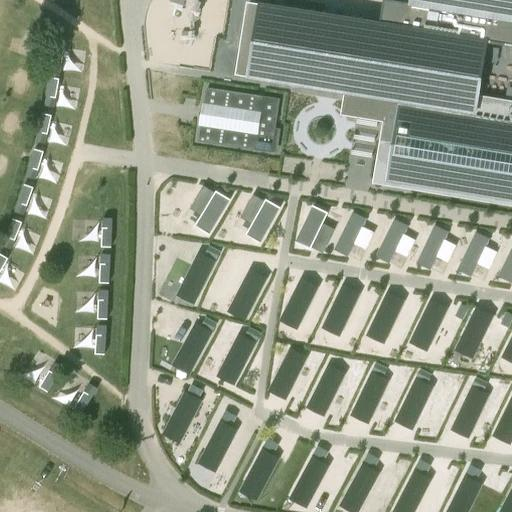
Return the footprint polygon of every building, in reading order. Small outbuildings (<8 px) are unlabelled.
[(511,0),(411,0),(411,4),(384,0),(380,23),(358,19),(332,15),(310,11),(260,3),(247,79),(317,89),(315,103),(326,104),(337,107),(338,94),(397,103),(475,115),(478,96),(487,42),(511,46),(511,0)] [(41,57),(47,32),(24,26),(17,51),(41,57)] [(270,151),(278,99),(205,88),(197,140),(270,151)] [(511,101),(478,96),(475,115),(397,103),(391,142),(380,141),(377,164),(388,165),(386,179),(511,198),(511,101)] [(315,132),(317,113),(295,110),(293,130),(315,132)] [(0,153),(0,172),(8,174),(10,155),(0,153)] [(194,226),(209,235),(230,200),(215,191),(194,226)] [(260,243),(280,209),(265,200),(245,235),(260,243)] [(327,213),(312,206),(295,242),(310,250),(327,213)] [(366,220),(352,213),(334,250),(348,257),(366,220)] [(375,257),(389,264),(407,227),(394,220),(375,257)] [(448,233),(434,226),(416,264),(430,271),(448,233)] [(489,240),(475,233),(456,270),(470,277),(489,240)] [(511,246),(497,276),(511,283),(511,281),(511,246)] [(198,294),(215,261),(197,252),(180,285),(198,294)] [(79,274),(110,275),(111,256),(80,255),(79,274)] [(0,280),(15,289),(24,272),(0,259),(0,280)] [(249,268),(232,302),(249,311),(266,278),(249,268)] [(318,286),(300,277),(284,311),(302,320),(318,286)] [(356,299),(339,291),(319,336),(336,344),(356,299)] [(386,292),(370,326),(388,334),(404,301),(386,292)] [(430,299),(413,333),(431,341),(448,308),(430,299)] [(477,349),(493,315),(475,307),(459,340),(477,349)] [(193,366),(211,333),(194,324),(176,356),(193,366)] [(0,363),(1,363),(17,335),(0,325),(0,363)] [(76,348),(108,349),(108,328),(77,327),(76,348)] [(238,377),(255,344),(237,335),(220,368),(238,377)] [(22,375),(38,387),(57,362),(41,350),(22,375)] [(306,358),(289,351),(270,396),(286,403),(306,358)] [(310,399),(328,408),(344,375),(326,366),(310,399)] [(355,405),(373,414),(389,380),(371,372),(355,405)] [(415,378),(399,412),(417,420),(433,387),(415,378)] [(57,397),(73,407),(83,392),(67,381),(57,397)] [(489,395),(471,387),(455,420),(473,429),(489,395)] [(184,392),(167,425),(184,434),(201,401),(184,392)] [(511,433),(511,395),(497,426),(511,433)] [(219,421),(202,454),(220,463),(237,430),(219,421)] [(261,491),(279,459),(261,449),(244,482),(261,491)] [(311,456),(293,489),(311,499),(328,466),(311,456)] [(379,474),(361,464),(343,497),(361,506),(379,474)] [(413,511),(431,480),(414,470),(396,503),(413,511)] [(468,511),(482,485),(464,476),(447,509),(452,511),(468,511)] [(511,511),(511,486),(498,511),(511,511)]
